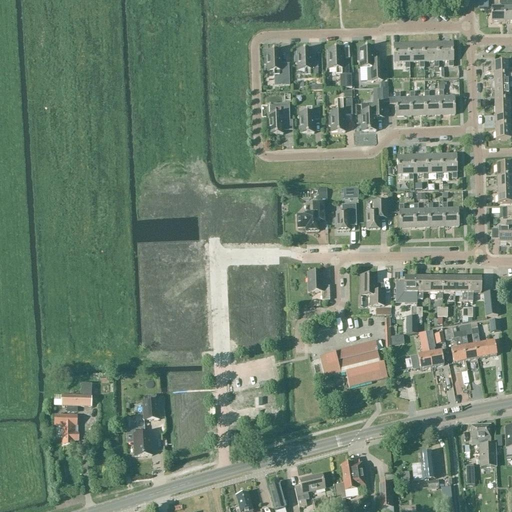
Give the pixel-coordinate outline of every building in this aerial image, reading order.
[(491,25),(504,25),(503,0),(498,0),(499,6),(500,6),(500,10),(491,10),(491,25)] [(503,0),(504,25),(511,24),(511,2),(509,3),(508,0),(503,0)] [(452,44),(437,45),(438,63),(448,63),(448,68),(453,68),(453,63),(452,44)] [(424,69),(424,63),(423,63),(423,45),(408,46),(409,64),(419,63),(419,69),(424,69)] [(438,63),(437,45),(423,45),(423,63),(424,63),(434,63),(434,74),(438,74),(438,63)] [(409,70),(409,64),(408,46),(393,46),(394,64),(405,64),(405,70),(409,70)] [(373,62),(373,49),(365,49),(365,50),(359,50),(359,56),(357,56),(357,63),(359,63),(359,69),(366,69),(367,83),(382,82),(381,62),(373,62)] [(342,63),(342,50),(334,50),(334,51),(328,51),(328,71),(335,70),(335,76),(345,76),(345,89),(352,89),(351,75),(349,75),(348,63),(342,63)] [(311,65),(311,51),(303,51),(303,52),(297,52),(297,58),(295,58),(295,65),(297,65),(297,72),(304,71),(304,77),(318,77),(317,64),(311,65)] [(280,66),(280,52),(272,52),(272,53),(266,53),(266,59),(264,59),(264,67),(266,66),(266,73),(273,72),(274,88),(289,87),(288,65),(280,66)] [(493,78),(511,77),(511,71),(508,72),(508,65),(493,65),(493,78)] [(511,83),(511,77),(493,78),(493,91),(509,90),(509,83),(511,83)] [(493,91),(494,103),(509,103),(511,103),(511,97),(509,97),(509,90),(493,91)] [(438,93),(439,99),(439,117),(454,116),(454,98),(443,99),(443,92),(438,93)] [(439,99),(429,99),(428,93),(424,93),(424,99),(425,117),(439,117),(439,99)] [(410,100),(400,100),(400,94),(395,94),(395,100),(395,104),(389,104),(389,114),(395,113),(396,118),(410,118),(410,100)] [(424,99),(414,100),(414,94),(409,94),(410,100),(410,118),(425,117),(424,99)] [(352,116),(352,101),(337,101),(337,114),(330,114),(330,121),(328,121),(328,128),(330,128),(331,134),(337,134),(345,134),(344,117),(352,116)] [(509,103),(494,103),(494,116),(510,115),(509,103)] [(289,105),(286,105),(269,106),(269,117),(268,117),(268,123),(266,123),(266,130),(268,130),(269,136),(275,136),(283,136),(282,132),(292,132),(292,122),(289,122),(289,111),(289,105)] [(383,105),(367,106),(361,106),(361,113),(362,133),(368,133),(375,133),(375,119),(383,119),(383,105)] [(299,115),(300,135),(306,135),(314,135),(313,122),(319,121),(319,109),(306,109),(306,115),(299,115)] [(511,122),(510,123),(510,115),(494,116),(495,129),(511,128),(511,122)] [(511,133),(511,128),(495,129),(495,142),(510,141),(510,134),(511,133)] [(441,175),(442,175),(452,175),(452,180),(456,180),(456,174),(455,156),(441,157),(441,175)] [(427,181),(427,175),(426,157),(412,158),(413,176),(423,175),(423,181),(427,181)] [(442,190),(442,186),(442,175),(441,175),(441,157),(426,157),(427,175),(437,175),(437,181),(438,190),(442,190)] [(413,182),(413,176),(412,158),(397,158),(397,162),(391,162),(391,172),(397,172),(397,176),(398,176),(398,182),(408,182),(413,182)] [(496,180),(511,179),(511,166),(496,167),(496,180)] [(496,180),(497,192),(511,191),(511,185),(511,186),(511,179),(496,180)] [(357,200),(357,190),(348,190),(348,201),(357,200)] [(511,191),(497,192),(497,205),(511,204),(511,191)] [(313,215),(305,215),(305,216),(297,217),(297,230),(305,229),(305,233),(318,233),(318,223),(324,223),(324,217),(324,203),(312,203),(313,215)] [(366,231),(379,231),(379,217),(386,217),(386,203),(373,203),(374,213),(366,213),(366,231)] [(429,229),(443,229),(443,211),(442,211),(433,211),(432,205),(428,205),(428,211),(429,229)] [(443,211),(443,229),(458,228),(457,210),(447,211),(447,205),(442,205),(442,211),(443,211)] [(336,232),(349,232),(349,218),(355,218),(355,206),(341,207),(342,214),(335,214),(336,232)] [(399,230),(414,230),(414,212),(413,212),(403,212),(403,206),(399,206),(399,212),(399,230)] [(414,230),(429,229),(428,211),(418,212),(418,206),(413,206),(413,212),(414,212),(414,230)] [(256,213),(249,214),(249,235),(262,235),(261,221),(267,221),(267,207),(256,207),(256,213)] [(241,208),(230,208),(231,222),(237,222),(237,235),(249,235),(249,214),(242,214),(241,208)] [(507,219),(511,219),(511,209),(506,209),(499,210),(499,219),(507,219)] [(511,231),(511,223),(506,223),(506,231),(491,231),(491,241),(498,241),(498,246),(511,246),(511,231)] [(189,257),(173,257),(174,278),(197,277),(196,265),(190,265),(189,257)] [(322,288),(322,274),(307,275),(308,294),(321,293),(321,302),(330,301),(329,288),(322,288)] [(266,276),(251,277),(252,301),(267,300),(267,306),(276,306),(275,292),(266,292),(266,276)] [(175,289),(169,290),(169,298),(192,297),(191,288),(197,288),(197,277),(174,278),(175,289)] [(238,292),(232,292),(233,310),(241,309),(240,301),(252,301),(251,277),(237,278),(238,292)] [(376,278),(360,277),(360,298),(370,298),(369,307),(384,308),(384,294),(376,294),(376,278)] [(417,305),(417,301),(417,280),(404,280),(404,285),(396,285),(396,300),(404,300),(404,305),(417,305)] [(417,280),(417,301),(422,301),(422,295),(429,295),(430,280),(417,280)] [(430,280),(429,295),(437,295),(437,301),(442,301),(442,295),(442,280),(430,280)] [(442,295),(455,295),(455,280),(442,280),(442,295)] [(467,295),(467,280),(455,280),(455,295),(462,295),(462,303),(467,303),(467,295)] [(480,280),(467,280),(467,295),(467,303),(472,303),(472,295),(480,295),(480,280)] [(495,294),(483,295),(485,318),(497,317),(495,294)] [(175,322),(199,321),(198,308),(174,309),(175,322)] [(405,319),(406,337),(417,336),(417,325),(417,319),(412,319),(405,319)] [(199,333),(199,321),(175,322),(175,334),(199,333)] [(498,322),(489,323),(490,334),(499,332),(498,322)] [(311,335),(330,330),(329,325),(309,330),(311,335)] [(453,365),(465,363),(459,333),(453,334),(452,330),(444,332),(446,342),(455,340),(456,350),(450,351),(453,365)] [(474,347),(476,361),(496,357),(493,343),(480,346),(477,330),(471,331),(474,347)] [(426,339),(431,369),(443,367),(441,353),(435,354),(431,332),(425,333),(426,339)] [(465,363),(476,361),(474,347),(468,348),(466,338),(467,338),(465,332),(459,333),(465,363)] [(426,339),(425,333),(418,334),(421,347),(422,347),(424,356),(417,357),(417,359),(411,360),(412,370),(419,369),(420,371),(431,369),(426,339)] [(437,345),(443,344),(442,335),(435,336),(437,345)] [(349,389),(387,380),(383,365),(380,366),(377,353),(378,353),(375,343),(334,353),(334,355),(320,358),(325,380),(345,375),(349,389)] [(90,408),(90,397),(90,387),(81,386),(80,397),(61,397),(53,397),(53,408),(66,408),(65,414),(76,414),(76,408),(90,408)] [(158,403),(142,404),(143,422),(159,421),(158,403)] [(76,418),(54,417),(54,427),(63,427),(62,446),(72,446),(72,443),(78,443),(78,435),(75,435),(75,428),(76,428),(76,418)] [(490,439),(490,427),(470,427),(471,440),(471,447),(477,447),(477,450),(479,450),(480,468),(495,468),(495,446),(490,446),(490,439)] [(151,458),(150,436),(133,437),(134,459),(151,458)] [(432,454),(420,455),(423,482),(434,481),(433,471),(432,454)] [(353,466),(353,465),(341,467),(344,487),(339,487),(340,493),(356,491),(356,489),(365,488),(361,465),(353,466)] [(415,481),(422,480),(421,466),(413,467),(415,481)] [(324,491),(321,476),(299,481),(300,488),(295,489),(298,503),(309,501),(308,494),(324,491)] [(391,485),(391,476),(384,477),(385,485),(378,485),(379,509),(390,509),(390,485),(391,485)] [(438,490),(437,482),(427,483),(428,491),(438,490)] [(277,511),(285,510),(278,486),(268,489),(274,511),(277,511)] [(251,511),(248,495),(236,498),(239,511),(251,511)] [(451,498),(441,499),(441,509),(451,509),(451,498)] [(345,511),(343,499),(336,500),(337,511),(345,511)]
